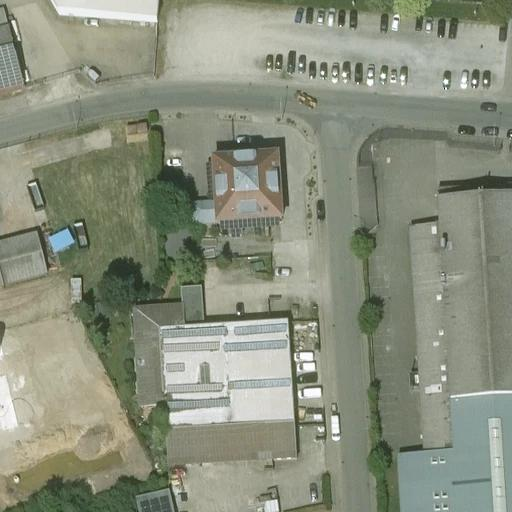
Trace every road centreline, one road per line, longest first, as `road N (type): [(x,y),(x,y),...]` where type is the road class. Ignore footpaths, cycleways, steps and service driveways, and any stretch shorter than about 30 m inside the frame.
road 1 (unclassified): [(341,94),(364,511)]
road 2 (residential): [(0,129),(141,87),(253,83),(341,94)]
road 3 (residential): [(341,94),(511,106)]
